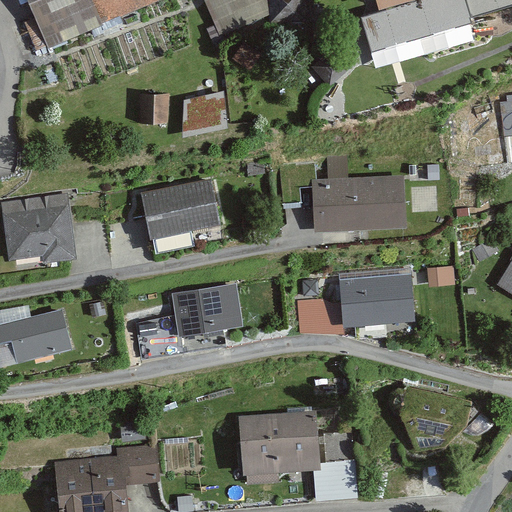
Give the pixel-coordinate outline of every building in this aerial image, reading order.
[(19,0),(42,52),(162,0),(19,0)] [(206,0),(221,36),(270,15),(269,0),(206,0)] [(315,22),(313,0),(269,0),(270,15),(271,24),(315,22)] [(397,0),(379,6),(339,18),(354,66),(396,53),(390,33),(471,8),(468,0),(397,0)] [(468,0),(471,8),(500,0),(468,0)] [(253,57),(236,45),(224,62),(240,74),(253,57)] [(511,97),(503,98),(503,104),(496,105),(500,164),(511,163),(511,97)] [(181,110),(188,145),(232,136),(225,101),(181,110)] [(168,135),(170,104),(142,102),(141,134),(168,135)] [(392,179),(301,184),(303,232),(394,228),(392,179)] [(203,183),(133,195),(140,239),(211,227),(203,183)] [(61,200),(0,205),(0,251),(1,265),(67,259),(61,200)] [(511,256),(493,287),(511,299),(511,256)] [(456,266),(430,267),(431,284),(456,283),(456,266)] [(407,325),(403,274),(334,279),(338,330),(407,325)] [(235,329),(228,287),(163,296),(170,339),(235,329)] [(57,351),(49,314),(0,324),(0,344),(4,363),(57,351)] [(401,387),(386,409),(409,456),(433,453),(470,406),(401,387)] [(311,470),(305,412),(228,420),(234,478),(311,470)] [(151,484),(147,447),(107,451),(108,458),(44,466),(49,511),(118,511),(116,488),(151,484)]
